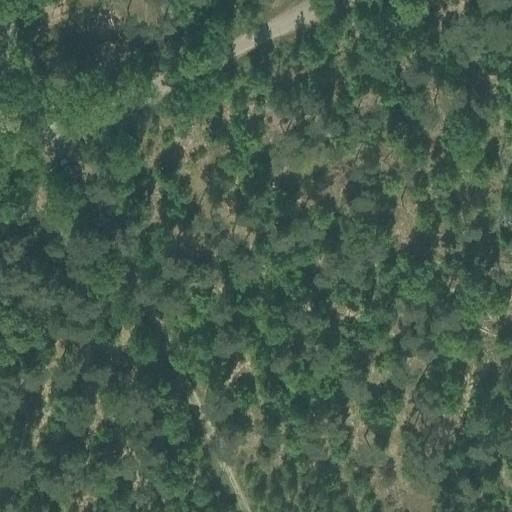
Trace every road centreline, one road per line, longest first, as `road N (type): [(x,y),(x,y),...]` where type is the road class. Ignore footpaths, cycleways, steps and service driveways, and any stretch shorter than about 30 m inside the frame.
road 1 (unclassified): [(60,137),(344,0)]
road 2 (unclassified): [(60,137),(0,5)]
